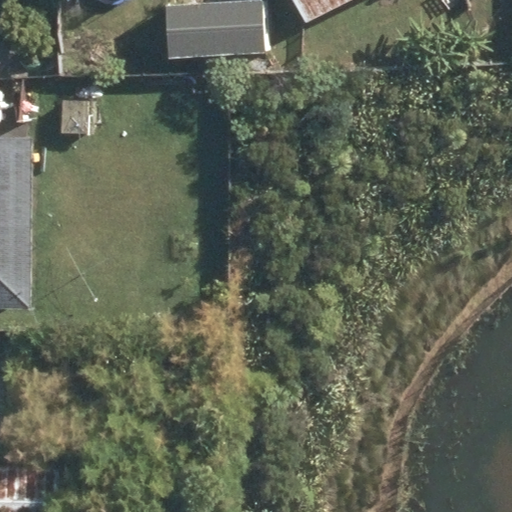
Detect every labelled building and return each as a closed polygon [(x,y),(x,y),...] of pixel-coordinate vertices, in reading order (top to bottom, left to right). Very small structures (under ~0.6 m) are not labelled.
[(278,0),(178,0),(176,52),(275,58),(278,0)] [(293,0),(307,27),(360,0),(293,0)] [(60,131),(94,134),(95,104),(62,102),(60,131)] [(0,305),(34,306),(34,134),(0,133),(0,305)] [(0,511),(58,511),(60,464),(0,463),(0,511)]
